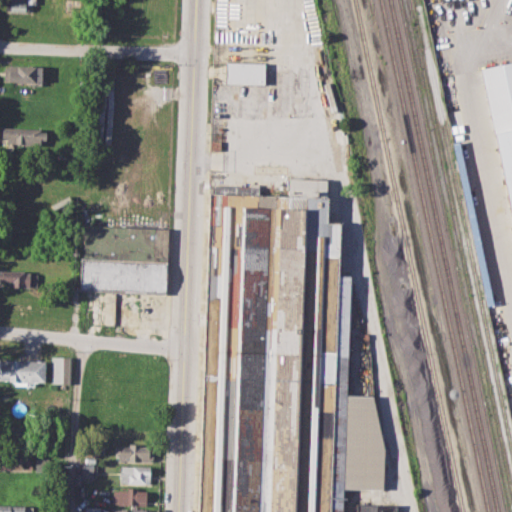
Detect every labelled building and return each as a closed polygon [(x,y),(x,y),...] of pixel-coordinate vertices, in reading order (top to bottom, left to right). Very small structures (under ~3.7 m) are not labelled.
[(10,0),(36,0),(36,3),(29,3),(28,11),(10,11),(10,0)] [(224,83),(264,84),(264,62),(225,61),(224,83)] [(4,80),(4,69),(7,65),(43,66),(43,81),(4,80)] [(1,127),(46,128),(45,140),(41,140),(41,145),(7,144),(7,137),(1,137),(1,127)] [(511,218),(494,134),(511,129),(511,218)] [(196,511),(207,191),(214,192),(214,184),(261,185),(261,193),(289,194),(290,177),(328,178),(327,222),(340,222),(338,274),(350,275),(346,394),(373,394),(383,445),(382,488),(344,487),(343,511),(196,511)] [(85,224),(169,228),(168,260),(83,257),(85,224)] [(80,257),(83,257),(168,260),(167,294),(79,291),(80,257)] [(0,270),(30,271),(30,288),(11,287),(11,281),(0,281),(0,270)] [(51,356),(70,356),(70,382),(51,382),(51,356)] [(0,359),(46,361),(46,382),(0,380),(0,359)] [(7,426),(25,427),(24,447),(6,446),(7,426)] [(115,445),(129,445),(129,442),(140,442),(140,446),(153,446),(153,460),(120,460),(120,456),(115,456),(115,445)] [(0,451),(23,452),(23,468),(0,467),(0,451)] [(36,457),(49,457),(48,471),(35,471),(36,457)] [(82,462),(94,462),(94,476),(82,476),(82,462)] [(121,465),(151,466),(151,482),(120,482),(121,465)] [(113,489),(121,489),(121,486),(138,487),(138,490),(147,491),(146,504),(112,504),(113,489)] [(355,511),(356,503),(396,504),(395,511),(355,511)]
